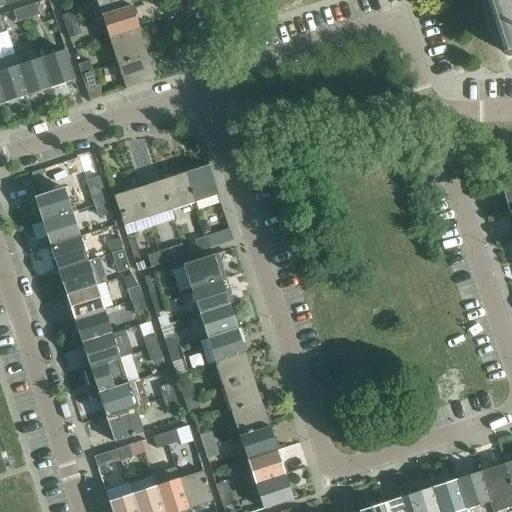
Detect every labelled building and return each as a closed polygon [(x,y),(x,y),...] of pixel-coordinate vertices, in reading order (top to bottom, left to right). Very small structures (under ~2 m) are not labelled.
[(96,0),(101,15),(131,6),(129,0),(96,0)] [(511,0),(486,0),(503,51),(503,52),(511,49),(511,0)] [(35,3),(25,6),(29,18),(39,15),(35,3)] [(29,18),(25,6),(13,10),(17,22),(29,18)] [(101,15),(109,40),(139,30),(131,6),(101,15)] [(62,15),(66,27),(77,23),(73,12),(62,15)] [(77,23),(66,27),(69,38),(81,34),(77,23)] [(109,40),(118,64),(147,55),(139,30),(109,40)] [(65,51),(42,58),(51,88),(75,80),(65,51)] [(147,55),(118,64),(126,89),(155,79),(147,55)] [(42,58),(18,66),(28,95),(51,88),(42,58)] [(78,64),(82,76),(94,72),(90,61),(78,64)] [(18,66),(0,71),(0,90),(4,103),(28,95),(18,66)] [(94,72),(82,76),(90,101),(101,97),(94,72)] [(209,165),(186,173),(195,202),(218,195),(209,165)] [(186,173),(161,181),(171,210),(195,202),(186,173)] [(88,180),(96,204),(107,201),(99,176),(88,180)] [(161,181),(138,189),(147,218),(171,210),(161,181)] [(511,183),(501,187),(509,211),(511,210),(511,183)] [(34,197),(42,222),(72,212),(64,188),(34,197)] [(147,218),(138,189),(114,196),(124,226),(147,218)] [(107,201),(96,204),(99,216),(111,212),(107,201)] [(42,222),(50,246),(80,237),(72,212),(42,222)] [(229,229),(206,236),(209,248),(233,240),(229,229)] [(209,248),(206,236),(194,240),(198,252),(209,248)] [(50,246),(58,271),(88,261),(80,237),(50,246)] [(109,243),(112,253),(123,250),(119,239),(109,243)] [(182,244),(158,252),(162,264),(174,260),(173,259),(185,255),(182,244)] [(123,250),(112,253),(116,264),(126,260),(123,250)] [(162,264),(158,252),(147,256),(151,267),(162,264)] [(183,265),(191,289),(221,280),(213,255),(183,265)] [(58,271),(66,295),(96,286),(88,261),(58,271)] [(191,289),(199,314),(229,304),(221,280),(191,289)] [(66,295),(74,320),(104,310),(96,286),(66,295)] [(127,290),(131,301),(142,297),(138,286),(127,290)] [(149,291),(152,302),(163,298),(160,287),(149,291)] [(142,297),(131,301),(135,312),(146,308),(142,297)] [(163,298),(152,302),(156,313),(167,310),(163,298)] [(199,314),(207,338),(237,329),(229,304),(199,314)] [(74,320),(82,344),(112,335),(104,310),(74,320)] [(207,338),(215,363),(245,353),(237,329),(207,338)] [(82,344),(90,369),(120,359),(112,335),(82,344)] [(145,338),(148,350),(158,346),(155,335),(145,338)] [(165,339),(168,351),(180,347),(176,336),(165,339)] [(158,346),(148,350),(151,360),(161,357),(158,346)] [(180,347),(168,351),(172,362),(183,359),(180,347)] [(215,363),(223,387),(253,377),(245,353),(215,363)] [(90,369),(98,393),(128,383),(120,359),(90,369)] [(223,387),(231,412),(261,402),(253,377),(223,387)] [(98,393),(106,418),(136,408),(128,383),(98,393)] [(158,387),(163,399),(174,395),(170,383),(158,387)] [(180,389),(184,400),(195,396),(192,386),(180,389)] [(174,395),(163,399),(166,409),(178,405),(174,395)] [(195,396),(184,400),(187,411),(199,407),(195,396)] [(231,412),(239,436),(269,426),(261,402),(231,412)] [(136,408),(106,418),(114,442),(144,432),(136,408)] [(239,436),(247,460),(277,451),(269,426),(239,436)] [(176,430),(164,433),(168,444),(179,441),(176,430)] [(168,444),(164,433),(153,437),(156,448),(168,444)] [(200,436),(203,448),(214,444),(211,433),(200,436)] [(141,441),(117,449),(121,461),(145,453),(141,441)] [(214,444),(203,448),(207,459),(218,455),(214,444)] [(121,461),(117,449),(94,457),(97,468),(121,461)] [(247,460),(255,485),(285,475),(277,451),(247,460)] [(511,485),(505,464),(480,472),(490,501),(511,494),(511,485)] [(203,471),(179,479),(189,508),(213,501),(203,471)] [(480,472),(456,480),(465,509),(490,501),(480,472)] [(285,475),(255,485),(263,509),(293,500),(285,475)] [(179,479),(156,487),(164,511),(177,511),(189,508),(179,479)] [(456,480),(431,488),(439,511),(457,511),(465,509),(456,480)] [(216,485),(219,497),(231,493),(227,481),(216,485)] [(164,511),(156,487),(132,494),(137,511),(164,511)] [(439,511),(431,488),(407,496),(412,511),(439,511)] [(231,493),(219,497),(223,508),(235,504),(231,493)] [(137,511),(132,494),(108,502),(111,511),(137,511)] [(412,511),(407,496),(382,504),(385,511),(412,511)]
